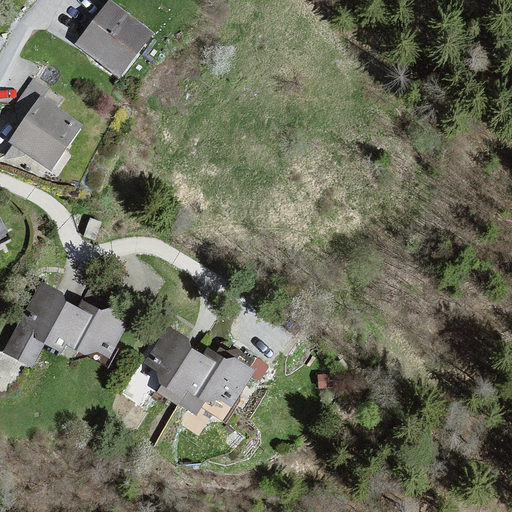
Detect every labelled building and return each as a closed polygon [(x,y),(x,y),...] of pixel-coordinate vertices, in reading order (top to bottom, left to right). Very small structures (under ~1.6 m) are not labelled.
[(180,44),(121,9),(86,51),(147,92),(180,44)] [(103,120),(51,99),(18,153),(73,181),(103,120)] [(0,239),(9,232),(0,215),(0,239)] [(42,281),(27,308),(33,313),(30,318),(24,314),(2,353),(32,368),(45,343),(61,353),(66,344),(75,349),(93,316),(77,307),(66,300),(63,292),(42,281)] [(133,314),(89,289),(77,307),(93,316),(75,349),(85,355),(97,351),(109,359),(133,314)] [(236,365),(176,326),(150,366),(207,404),(236,365)] [(270,371),(246,358),(208,412),(235,431),(270,371)]
